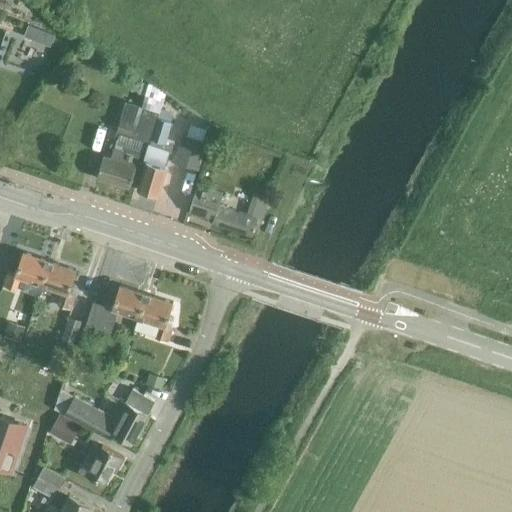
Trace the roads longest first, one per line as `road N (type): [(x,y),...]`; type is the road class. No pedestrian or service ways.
road 1 (secondary): [(511,365),(232,272)]
road 2 (residential): [(114,511),(232,272)]
road 3 (secondary): [(232,272),(0,196)]
